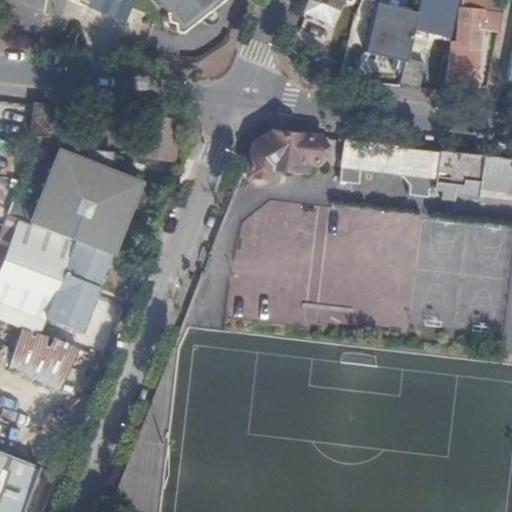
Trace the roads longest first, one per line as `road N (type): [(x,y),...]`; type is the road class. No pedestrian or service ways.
road 1 (residential): [(76,511),(239,97)]
road 2 (residential): [(239,97),(511,129)]
road 3 (residential): [(0,70),(239,97)]
